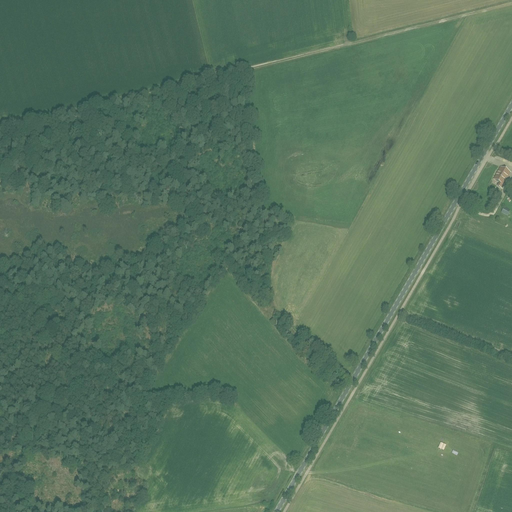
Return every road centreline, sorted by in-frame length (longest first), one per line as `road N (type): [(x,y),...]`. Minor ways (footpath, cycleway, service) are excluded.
road 1 (tertiary): [(275,511),(511,103)]
road 2 (track): [(106,102),(511,3)]
